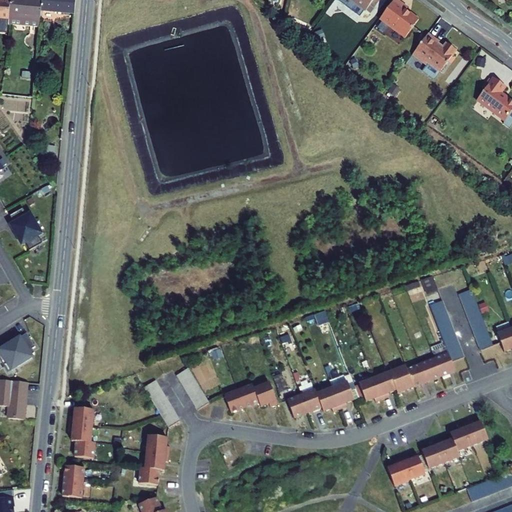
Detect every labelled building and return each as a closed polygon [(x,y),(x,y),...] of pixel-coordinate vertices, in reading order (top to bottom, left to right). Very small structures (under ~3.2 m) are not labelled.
[(0,0),(0,19),(9,20),(9,16),(10,0),(1,0),(0,0)] [(40,11),(41,0),(10,0),(9,16),(40,19),(40,11)] [(74,14),(75,0),(41,0),(40,11),(74,14)] [(350,0),(369,14),(373,9),(369,6),(373,0),(350,0)] [(379,0),(373,0),(369,6),(373,9),(379,0)] [(407,8),(396,0),(394,0),(379,20),(404,38),(418,19),(409,13),(409,14),(405,11),(407,8)] [(9,20),(8,24),(39,27),(40,19),(9,16),(9,20)] [(322,30),(315,33),(318,40),(325,37),(322,30)] [(439,43),(428,35),(412,56),(425,65),(427,63),(440,72),(456,51),(445,43),(442,48),(437,45),(439,43)] [(353,68),(359,66),(356,59),(350,61),(353,68)] [(505,87),(494,79),(492,81),(487,87),(477,101),(494,113),(506,97),(501,93),(505,87)] [(395,97),(400,90),(393,85),(388,92),(395,97)] [(511,111),(511,101),(506,97),(494,113),(505,122),(511,111)] [(43,147),(42,158),(52,159),(53,148),(43,147)] [(22,208),(9,216),(13,223),(10,225),(21,245),(25,243),(29,250),(42,243),(38,235),(41,234),(30,214),(27,216),(22,208)] [(471,290),(459,295),(461,301),(474,296),(471,290)] [(476,303),(474,296),(461,301),(464,308),(476,303)] [(442,301),(430,306),(432,312),(445,308),(442,301)] [(479,309),(476,303),(464,308),(466,314),(479,309)] [(482,314),(489,312),(485,303),(479,306),(482,314)] [(447,314),(445,308),(432,312),(435,319),(447,314)] [(481,315),(479,309),(466,314),(469,320),(481,315)] [(450,320),(447,314),(435,319),(437,325),(450,320)] [(484,322),(481,315),(469,320),(471,326),(484,322)] [(452,327),(450,320),(437,325),(440,331),(452,327)] [(486,328),(484,322),(471,326),(474,333),(486,328)] [(442,338),(455,333),(452,327),(440,331),(442,338)] [(489,334),(486,328),(474,333),(476,339),(489,334)] [(511,329),(497,335),(504,353),(511,349),(511,329)] [(457,339),(455,333),(442,338),(445,344),(457,339)] [(5,348),(5,347),(0,349),(0,360),(7,373),(32,359),(30,357),(34,354),(32,350),(35,349),(27,334),(20,339),(20,340),(5,348)] [(491,340),(489,334),(476,339),(478,345),(491,340)] [(460,345),(457,339),(445,344),(447,350),(460,345)] [(491,340),(478,345),(481,352),(494,347),(491,340)] [(462,352),(460,345),(447,350),(448,354),(449,357),(462,352)] [(462,352),(449,357),(452,363),(465,358),(462,352)] [(448,354),(435,359),(441,377),(455,372),(452,363),(449,357),(448,354)] [(435,359),(421,365),(428,382),(441,377),(435,359)] [(421,365),(407,370),(414,388),(428,382),(421,365)] [(405,367),(389,373),(396,391),(398,394),(414,388),(407,370),(405,367)] [(177,376),(180,382),(192,375),(188,369),(177,376)] [(284,391),(290,389),(284,373),(278,376),(284,391)] [(388,394),(396,391),(389,373),(374,379),(383,400),(390,397),(388,394)] [(184,388),(195,381),(192,375),(180,382),(184,388)] [(375,403),(383,400),(374,379),(359,385),(366,402),(374,399),(375,403)] [(25,400),(27,383),(0,380),(0,406),(9,407),(8,418),(23,420),(25,403),(22,403),(22,399),(25,400)] [(147,394),(159,387),(155,381),(144,388),(147,394)] [(187,393),(199,386),(195,381),(184,388),(187,393)] [(254,389),(259,403),(260,407),(269,404),(270,407),(278,405),(269,383),(254,389)] [(354,401),(348,383),(332,389),(340,410),(347,407),(346,404),(354,401)] [(124,394),(128,390),(122,385),(118,390),(124,394)] [(245,408),(259,403),(254,389),(252,385),(238,390),(245,408)] [(191,399),(202,392),(199,386),(187,393),(191,399)] [(151,400),(163,393),(159,387),(147,394),(151,400)] [(332,389),(317,395),(322,408),(324,412),(332,409),(333,413),(340,410),(332,389)] [(231,414),(245,408),(238,390),(224,396),(231,414)] [(315,390),(301,396),(308,414),(322,408),(317,395),(315,390)] [(194,405),(206,398),(202,392),(191,399),(194,405)] [(155,405),(166,398),(163,393),(151,400),(155,405)] [(294,419),(308,414),(301,396),(287,401),(294,419)] [(158,411),(170,404),(166,398),(155,405),(158,411)] [(194,405),(198,411),(209,404),(206,398),(194,405)] [(162,417),(173,410),(170,404),(158,411),(162,417)] [(94,411),(75,409),(74,418),(70,418),(69,425),(92,427),(94,411)] [(165,423),(177,416),(173,410),(162,417),(165,423)] [(165,423),(169,428),(180,421),(177,416),(165,423)] [(488,440),(481,423),(473,426),(471,422),(464,425),(473,446),(488,440)] [(72,433),(71,442),(76,442),(91,444),(92,427),(69,425),(69,433),(72,433)] [(459,431),(450,435),(452,440),(457,452),(473,446),(464,425),(457,428),(459,431)] [(166,448),(167,438),(148,437),(146,453),(169,455),(170,448),(166,448)] [(457,452),(452,440),(444,443),(443,440),(436,443),(444,464),(460,458),(457,452)] [(94,459),(95,444),(91,444),(76,442),(74,457),(94,459)] [(430,449),(422,452),(429,470),(444,464),(436,443),(429,445),(430,449)] [(159,471),(164,471),(165,462),(168,463),(169,455),(146,453),(145,470),(159,471)] [(425,475),(418,457),(410,460),(409,457),(402,460),(410,481),(425,475)] [(396,466),(388,469),(395,487),(410,481),(402,460),(395,463),(396,466)] [(84,469),(65,467),(64,482),(83,484),(84,469)] [(158,486),(159,471),(145,470),(140,469),(139,484),(158,486)] [(498,478),(503,491),(510,488),(505,475),(498,478)] [(492,480),(497,493),(503,491),(498,478),(492,480)] [(497,493),(492,480),(486,482),(491,495),(497,493)] [(64,482),(62,497),(81,499),(83,484),(64,482)] [(480,485),(485,498),(491,495),(486,482),(480,485)] [(473,487),(478,500),(485,498),(480,485),(473,487)] [(473,487),(467,490),(472,503),(478,500),(473,487)] [(0,511),(14,511),(12,498),(14,498),(13,490),(0,491),(0,511)] [(162,511),(157,498),(139,505),(141,511),(162,511)]
